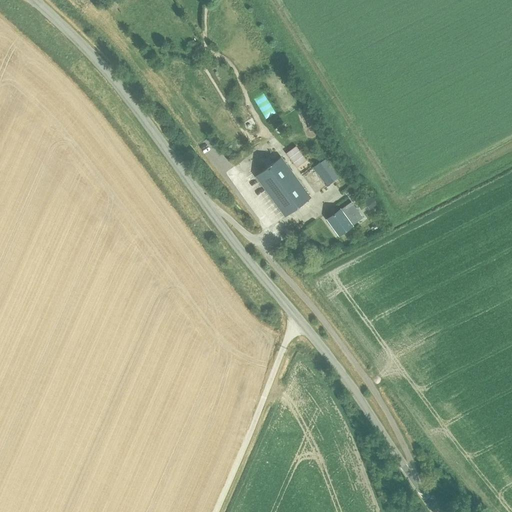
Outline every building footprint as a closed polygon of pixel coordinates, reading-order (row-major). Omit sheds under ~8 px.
[(295,146),(286,153),(297,168),(306,160),(295,146)] [(310,198),(281,157),(254,176),(284,217),(310,198)] [(332,182),(319,163),(312,168),(326,187),(332,182)] [(366,199),(363,202),(370,211),(373,209),(377,206),(370,196),(366,199)] [(348,220),(359,213),(351,201),(326,219),(338,236),(352,225),(348,220)]
